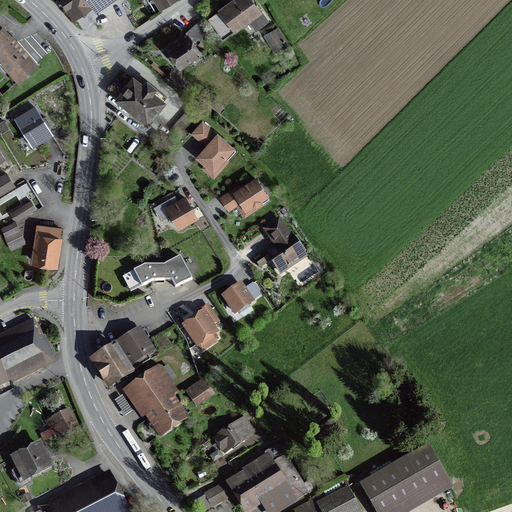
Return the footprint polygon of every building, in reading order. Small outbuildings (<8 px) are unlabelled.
[(61,0),(72,16),(95,0),(61,0)] [(154,0),(159,9),(173,0),(154,0)] [(250,0),(235,0),(209,20),(222,38),(234,30),(232,27),(246,16),(256,30),(266,22),(250,0)] [(212,31),(201,19),(193,26),(204,38),(212,31)] [(187,37),(168,49),(179,66),(198,53),(194,48),(204,38),(193,26),(185,34),(187,37)] [(277,29),(266,35),(276,52),(286,46),(277,29)] [(0,62),(1,61),(18,80),(34,66),(14,44),(15,43),(10,38),(9,39),(1,30),(0,30),(0,62)] [(171,72),(165,79),(177,90),(183,83),(171,72)] [(142,87),(132,80),(117,100),(146,123),(166,98),(146,82),(142,87)] [(34,143),(31,145),(31,146),(35,144),(51,134),(34,108),(15,120),(25,136),(29,134),(34,143)] [(190,108),(170,131),(181,141),(201,118),(190,108)] [(227,160),(235,151),(216,135),(216,136),(202,124),(192,134),(203,143),(205,142),(208,145),(197,158),(212,171),(224,158),(227,160)] [(159,173),(156,177),(160,180),(171,166),(164,161),(156,170),(159,173)] [(0,194),(13,186),(6,175),(0,178),(0,194)] [(266,196),(255,180),(240,190),(241,191),(235,194),(232,190),(220,198),(228,211),(240,203),(245,210),(251,206),(254,206),(259,203),(260,200),(266,196)] [(175,222),(178,228),(195,218),(191,211),(193,207),(188,206),(185,199),(167,209),(170,215),(169,221),(175,222)] [(278,221),(265,230),(273,243),(275,242),(277,246),(267,253),(280,273),(303,257),(290,237),(289,238),(286,234),(287,234),(278,221)] [(14,223),(1,229),(5,237),(18,230),(14,223)] [(50,231),(39,229),(33,262),(54,265),(60,230),(50,228),(50,231)] [(22,238),(18,231),(4,238),(10,250),(20,245),(18,240),(22,238)] [(171,281),(175,289),(191,280),(179,257),(163,266),(171,281)] [(144,266),(133,272),(141,287),(152,281),(171,281),(163,266),(144,266)] [(240,285),(223,297),(235,313),(260,296),(252,283),(243,290),(240,285)] [(199,311),(202,314),(184,326),(197,345),(215,333),(210,326),(217,322),(206,306),(199,311)] [(0,358),(2,361),(11,359),(45,342),(37,325),(0,343),(0,358)] [(120,344),(124,349),(137,368),(149,360),(145,355),(151,350),(139,332),(120,344)] [(0,381),(52,356),(45,342),(11,359),(2,361),(0,358),(0,381)] [(115,347),(93,361),(109,386),(137,369),(137,368),(124,349),(119,352),(115,347)] [(159,365),(122,390),(143,418),(145,416),(174,395),(179,392),(174,384),(174,383),(162,366),(159,365)] [(203,382),(188,392),(195,403),(210,393),(203,382)] [(174,395),(145,416),(161,438),(190,417),(174,395)] [(128,408),(123,400),(117,404),(123,412),(128,408)] [(66,415),(55,420),(62,432),(72,427),(66,415)] [(253,433),(244,418),(214,437),(223,452),(253,433)] [(49,467),(38,445),(13,458),(18,467),(13,470),(11,473),(17,484),(20,485),(26,482),(27,482),(26,479),(49,467)] [(245,474),(229,484),(245,509),(260,500),(267,511),(275,511),(304,495),(296,481),(296,480),(295,480),(276,448),(265,454),(266,457),(243,470),(245,474)] [(377,511),(391,511),(446,481),(427,448),(362,485),(377,511)] [(39,507),(41,511),(126,511),(109,476),(108,477),(111,481),(54,510),(49,502),(39,507)] [(225,500),(218,487),(204,495),(211,508),(225,500)] [(356,511),(345,490),(315,506),(318,511),(356,511)]
